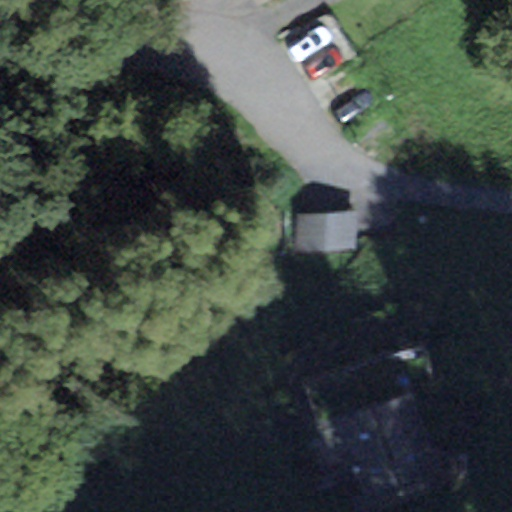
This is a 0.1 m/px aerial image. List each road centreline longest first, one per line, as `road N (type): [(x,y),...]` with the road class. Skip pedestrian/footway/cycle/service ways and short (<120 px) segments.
road 1 (track): [(511,204),(402,190),(310,160),(199,43)]
road 2 (residential): [(313,0),(199,43),(0,42)]
